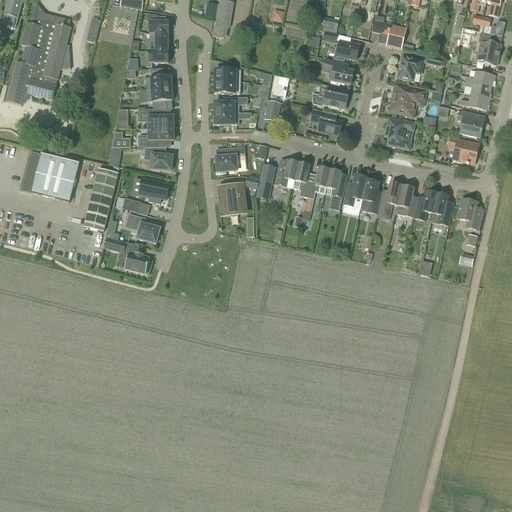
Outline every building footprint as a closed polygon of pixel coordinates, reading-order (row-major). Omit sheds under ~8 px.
[(22,4),(23,0),(7,0),(4,16),(5,17),(2,26),(6,27),(7,31),(12,32),(15,30),(22,4)] [(121,0),(120,8),(142,12),(143,0),(121,0)] [(412,0),(411,7),(418,9),(420,0),(412,0)] [(486,5),(487,0),(472,0),(470,11),(478,13),(480,6),(485,8),(486,5)] [(487,0),(486,5),(492,6),(490,16),(497,18),(501,0),(487,0)] [(216,23),(215,28),(228,30),(230,31),(234,5),(219,2),(216,23)] [(211,5),(210,12),(206,11),(205,19),(216,21),(218,6),(211,5)] [(69,29),(71,22),(39,14),(40,11),(39,11),(35,6),(30,25),(27,24),(21,47),(26,48),(21,65),(16,63),(6,103),(21,107),(23,99),(27,101),(31,96),(53,102),(61,71),(71,71),(70,47),(67,47),(72,29),(69,29)] [(283,14),(274,12),(272,21),(281,23),(283,14)] [(461,32),(465,18),(458,17),(455,30),(461,32)] [(480,32),(483,19),(474,17),(472,25),(473,25),(472,30),(480,32)] [(168,36),(169,24),(166,24),(166,19),(160,19),(160,24),(150,23),(149,36),(168,36)] [(483,19),(480,32),(481,27),(489,29),(491,20),(483,19)] [(336,35),(339,22),(331,21),(328,33),(336,35)] [(389,37),(391,26),(374,23),(372,34),(389,37)] [(396,28),(391,49),(401,51),(406,30),(396,28)] [(336,46),(338,35),(325,33),(323,43),(336,46)] [(149,42),(155,42),(155,53),(149,53),(149,54),(168,54),(168,53),(168,36),(149,36),(149,42)] [(496,68),(501,47),(491,45),(492,40),(480,37),(479,44),(481,45),(477,62),(484,63),(484,65),(496,68)] [(313,38),(311,47),(318,49),(320,39),(313,38)] [(130,53),(138,53),(140,43),(132,42),(130,53)] [(356,62),(360,48),(339,43),(336,57),(356,62)] [(168,54),(149,54),(146,54),(146,69),(152,69),(152,65),(168,65),(168,54)] [(443,69),(445,61),(426,57),(424,65),(443,69)] [(421,76),(424,63),(402,58),(397,80),(413,83),(415,75),(421,76)] [(351,87),(354,73),(341,70),(342,64),(324,60),(322,73),(332,75),(330,83),(351,87)] [(127,71),(138,71),(138,61),(129,61),(127,71)] [(146,81),(146,92),(171,90),(170,78),(163,79),(163,71),(150,72),(150,81),(146,81)] [(241,72),(233,72),(230,72),(215,71),(215,83),(240,84),(241,72)] [(459,82),(492,89),(493,82),(494,83),(495,77),(475,73),(474,80),(460,77),(459,82)] [(262,87),(270,89),(272,78),(265,76),(263,82),(262,87)] [(274,78),(271,97),(283,99),(286,80),(274,78)] [(490,95),(492,89),(459,82),(458,87),(472,90),(470,96),(490,101),(491,96),(490,95)] [(215,83),(214,95),(229,96),(232,96),(240,96),(240,84),(215,83)] [(345,112),(348,99),(337,96),(338,90),(321,86),(318,98),(322,99),(320,106),(345,112)] [(424,110),(428,93),(406,88),(404,98),(393,95),(389,114),(415,119),(417,108),(424,110)] [(165,103),(172,102),(171,90),(146,92),(147,104),(152,104),(153,111),(166,110),(165,103)] [(440,104),(442,96),(433,94),(431,102),(440,104)] [(489,106),(490,101),(470,96),(469,103),(461,102),(459,107),(486,112),(488,106),(489,106)] [(230,100),(230,104),(214,104),(214,116),(239,115),(239,108),(248,107),(248,100),(230,100)] [(264,122),(271,123),(277,124),(279,115),(281,106),(268,103),(264,122)] [(339,138),(343,123),(325,120),(327,114),(313,111),(310,124),(319,126),(317,133),(339,138)] [(119,112),(117,121),(128,121),(128,112),(119,112)] [(480,140),(484,124),(470,121),(471,115),(459,113),(457,122),(462,123),(459,136),(480,140)] [(158,118),(158,114),(142,115),(142,123),(148,123),(148,131),(173,130),(173,118),(158,118)] [(244,121),(244,115),(239,115),(214,116),(214,127),(239,127),(239,122),(244,121)] [(424,117),(422,125),(434,128),(436,120),(424,117)] [(414,133),(415,125),(388,119),(385,134),(389,135),(386,148),(395,149),(394,154),(404,157),(405,152),(410,153),(412,144),(411,144),(413,133),(414,133)] [(173,143),(173,130),(148,131),(148,138),(142,138),(142,147),(159,147),(159,143),(173,143)] [(474,167),(478,152),(466,149),(468,143),(450,139),(448,151),(455,152),(452,162),(474,167)] [(113,142),(112,150),(130,150),(130,141),(123,141),(113,142)] [(257,159),(265,160),(267,148),(259,146),(257,159)] [(150,171),(171,173),(173,158),(155,157),(156,150),(145,150),(144,161),(151,162),(150,171)] [(237,173),(236,165),(236,158),(244,158),(243,150),(223,152),(224,159),(216,159),(217,174),(237,173)] [(70,205),(80,165),(41,156),(31,195),(70,205)] [(109,167),(118,169),(120,160),(110,158),(109,167)] [(292,190),(298,165),(287,162),(287,163),(280,162),(274,186),(292,190)] [(307,199),(309,188),(305,187),(310,167),(298,165),(292,190),(300,192),(299,198),(307,199)] [(263,167),(258,190),(270,192),(275,169),(263,167)] [(324,195),(329,172),(328,171),(329,171),(325,168),(320,169),(318,169),(314,189),(309,188),(307,199),(314,201),(315,194),(319,194),(324,195)] [(83,229),(104,234),(119,176),(98,170),(83,229)] [(329,172),(324,195),(342,199),(345,187),(338,185),(341,174),(339,174),(340,173),(336,170),(331,171),(331,172),(329,172)] [(361,202),(366,180),(354,177),(350,196),(345,195),(343,207),(354,209),(356,201),(361,202)] [(259,183),(247,180),(245,188),(257,191),(259,183)] [(377,216),(380,205),(375,204),(379,185),(367,182),(368,180),(366,180),(361,202),(368,204),(365,214),(377,216)] [(142,182),(139,196),(150,198),(149,204),(160,206),(161,200),(166,201),(169,187),(158,184),(150,182),(150,183),(142,181),(142,182)] [(397,208),(402,188),(390,185),(387,198),(382,196),(380,205),(377,216),(378,217),(379,213),(391,215),(393,207),(397,208)] [(242,186),(218,189),(222,217),(246,214),(242,186)] [(413,220),(417,201),(412,200),(414,190),(402,188),(397,208),(402,209),(400,217),(413,220)] [(432,216),(437,195),(425,193),(421,210),(416,208),(418,201),(417,201),(413,220),(413,221),(425,223),(427,215),(432,216)] [(437,195),(432,216),(431,224),(449,228),(451,215),(446,214),(450,198),(437,195)] [(138,215),(140,205),(124,201),(122,211),(138,215)] [(479,233),(481,220),(475,218),(478,204),(461,201),(456,221),(466,223),(465,230),(479,233)] [(309,223),(311,214),(304,212),(301,226),(307,227),(308,223),(309,223)] [(126,226),(136,228),(135,232),(139,233),(137,241),(156,246),(160,230),(144,226),(145,221),(129,217),(126,226)] [(114,233),(117,223),(110,221),(107,231),(114,233)] [(475,249),(477,237),(469,236),(466,247),(475,249)] [(370,250),(372,239),(366,238),(363,249),(370,250)] [(126,244),(107,239),(105,248),(124,254),(126,244)] [(150,260),(142,257),(142,256),(137,254),(136,256),(128,254),(124,270),(145,276),(150,260)] [(428,278),(432,264),(422,262),(419,275),(428,278)]
